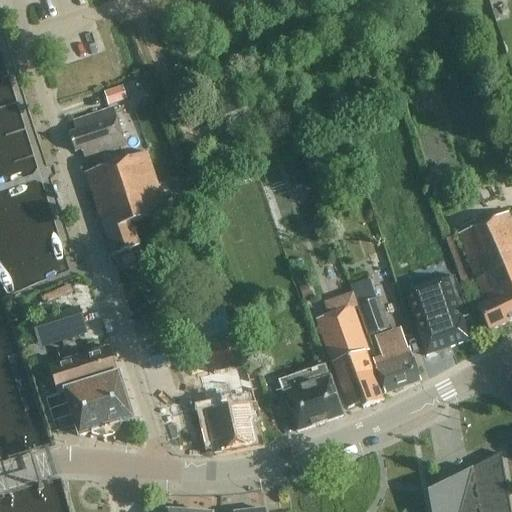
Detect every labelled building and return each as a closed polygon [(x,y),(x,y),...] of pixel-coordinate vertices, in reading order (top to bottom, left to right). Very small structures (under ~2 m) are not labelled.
[(104,94),(109,107),(126,102),(122,88),(104,94)] [(218,108),(228,130),(252,120),(243,98),(239,99),(237,94),(224,99),(226,105),(218,108)] [(83,163),(125,150),(112,110),(71,123),(74,133),(67,135),(73,154),(80,152),(83,163)] [(134,221),(168,210),(148,151),(85,173),(113,254),(140,245),(134,221)] [(459,236),(477,274),(481,283),(489,302),(480,306),(491,331),(511,321),(511,222),(508,214),(459,236)] [(354,283),(356,290),(359,298),(361,303),(371,334),(393,327),(383,296),(380,297),(373,277),(354,283)] [(464,320),(472,317),(466,300),(445,307),(437,283),(405,294),(426,356),(471,341),(464,320)] [(299,289),(304,303),(313,300),(308,286),(299,289)] [(364,409),(384,402),(365,352),(366,351),(351,310),(315,322),(342,398),(345,396),(350,409),(363,404),(364,409)] [(89,316),(31,334),(38,356),(96,338),(89,316)] [(378,346),(382,358),(373,362),(384,395),(422,380),(409,348),(408,348),(404,337),(378,346)] [(124,425),(135,422),(112,348),(80,358),(76,348),(67,351),(70,361),(51,367),(58,389),(66,387),(82,439),(92,436),(104,440),(114,437),(124,425)] [(307,387),(283,395),(296,433),(319,425),(343,417),(325,364),(306,370),(306,372),(311,386),(307,387)] [(218,454),(256,446),(251,422),(253,422),(250,406),(254,405),(246,368),(202,377),(210,412),(205,413),(211,443),(216,443),(218,454)] [(508,511),(499,456),(473,471),(470,472),(472,485),(445,500),(446,511),(508,511)]
